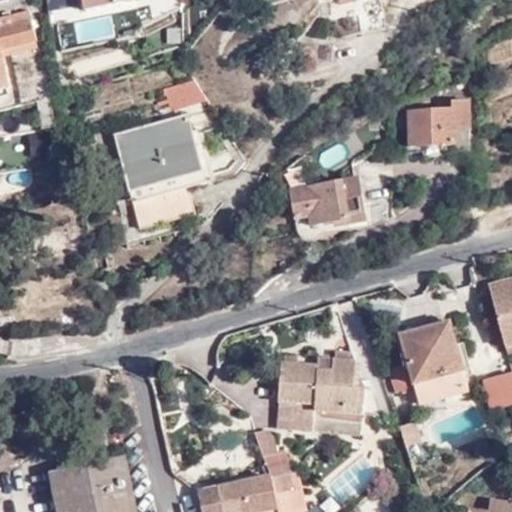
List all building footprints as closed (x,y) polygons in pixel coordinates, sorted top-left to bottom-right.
[(75,0),(78,10),(129,2),(128,0),(75,0)] [(352,0),(359,31),(386,24),(380,0),(352,0)] [(0,18),(0,28),(34,21),(32,12),(0,18)] [(34,21),(0,28),(0,90),(9,89),(2,49),(38,42),(34,21)] [(74,77),(99,75),(97,49),(73,50),(74,77)] [(109,97),(148,96),(147,75),(108,77),(109,97)] [(201,101),(189,80),(158,89),(161,99),(151,102),(155,114),(201,101)] [(36,94),(43,137),(57,135),(51,92),(36,94)] [(468,129),(465,100),(449,101),(450,108),(404,112),(409,148),(422,147),(423,157),(454,154),(453,131),(468,129)] [(195,173),(185,133),(182,120),(108,137),(123,191),(124,191),(196,173),(195,173)] [(195,173),(196,173),(201,190),(209,188),(195,131),(185,133),(195,173)] [(201,190),(196,173),(124,191),(123,191),(127,208),(184,194),(201,190)] [(361,227),(354,179),(281,190),(285,223),(300,221),(302,229),(325,226),(327,232),(361,227)] [(184,194),(127,208),(134,236),(190,221),(184,194)] [(511,281),(490,287),(508,349),(511,347),(511,281)] [(421,324),(423,333),(424,332),(444,326),(442,319),(421,324)] [(424,332),(423,333),(403,338),(423,406),(471,392),(452,324),(444,326),(424,332)] [(319,362),(317,368),(317,373),(331,374),(332,363),(319,362)] [(317,373),(317,368),(279,366),(277,404),(315,407),(314,414),(313,432),(360,435),(361,416),(363,391),(353,390),(355,365),(332,363),(331,374),(317,373)] [(404,366),(390,371),(399,394),(413,388),(404,366)] [(511,373),(485,381),(492,408),(511,402),(511,373)] [(313,432),(314,414),(315,407),(277,404),(275,429),(313,432)] [(417,423),(400,429),(404,440),(405,444),(422,438),(417,423)] [(405,444),(407,449),(424,443),(422,438),(405,444)] [(138,511),(126,455),(51,472),(60,511),(138,511)] [(273,479),(287,476),(290,475),(287,458),(282,459),(281,456),(264,460),(272,480),(273,479)] [(290,475),(287,476),(290,494),(295,493),(298,493),(294,474),(290,475)] [(287,476),(273,479),(277,497),(290,494),(287,476)] [(277,497),(273,479),(272,480),(199,494),(203,511),(269,511),(279,510),(277,497)] [(295,493),(290,494),(277,497),(279,510),(280,511),(285,510),(297,507),(295,493)]
